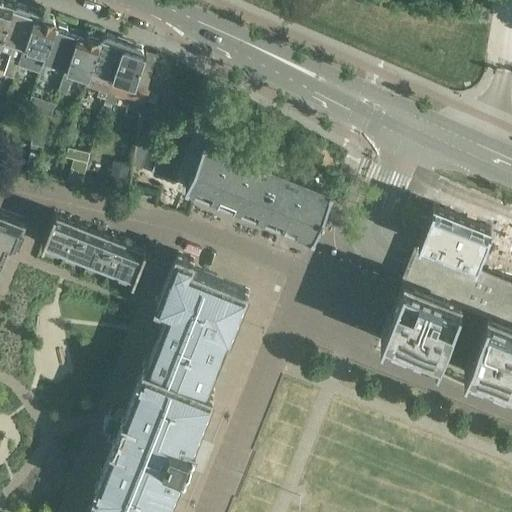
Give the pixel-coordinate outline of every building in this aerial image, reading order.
[(0,0),(0,40),(1,41),(2,36),(13,4),(3,2),(1,0),(0,0)] [(13,4),(2,36),(1,41),(0,40),(0,48),(11,52),(4,73),(14,76),(24,44),(23,44),(35,8),(18,3),(14,5),(13,4)] [(23,44),(24,44),(46,51),(57,19),(56,18),(54,15),(35,8),(23,44)] [(57,19),(46,51),(44,57),(67,65),(78,30),(70,27),(68,23),(59,20),(59,19),(57,19)] [(78,30),(67,65),(90,73),(92,67),(102,34),(93,31),(88,33),(78,30)] [(102,34),(92,67),(105,72),(93,109),(100,112),(103,104),(105,96),(112,74),(124,38),(110,33),(106,35),(103,34),(103,35),(102,34)] [(124,38),(112,74),(106,97),(114,99),(115,94),(116,93),(129,98),(144,103),(151,84),(147,83),(157,54),(146,50),(147,49),(146,49),(144,45),(124,38)] [(61,81),(58,91),(64,93),(67,83),(61,81)] [(105,96),(103,104),(111,107),(114,99),(106,97),(105,96)] [(28,108),(40,111),(50,113),(53,103),(30,98),(28,108)] [(43,142),(50,114),(40,111),(32,140),(43,142)] [(140,111),(133,164),(141,167),(160,119),(140,111)] [(192,134),(169,124),(151,170),(174,179),(192,134)] [(185,184),(186,185),(189,186),(189,184),(312,234),(311,235),(314,236),(333,188),(330,187),(330,188),(255,158),(208,139),(208,138),(205,137),(185,184)] [(26,166),(35,168),(38,153),(30,151),(26,166)] [(71,157),(66,178),(82,182),(87,161),(71,157)] [(128,175),(129,161),(120,160),(113,159),(110,179),(127,181),(128,175)] [(433,203),(417,242),(475,264),(491,226),(433,203)] [(0,257),(7,240),(14,243),(15,240),(9,238),(17,218),(23,220),(23,219),(24,218),(24,217),(0,208),(0,257)] [(54,213),(42,245),(66,254),(78,222),(54,213)] [(88,262),(100,230),(78,222),(66,254),(88,262)] [(88,262),(110,270),(122,239),(100,230),(88,262)] [(110,270),(134,279),(146,247),(122,239),(110,270)] [(114,439),(94,489),(98,491),(89,511),(164,511),(183,466),(186,467),(197,439),(195,437),(214,389),(215,390),(216,387),(213,387),(213,388),(208,386),(228,335),(232,336),(249,289),(193,266),(196,257),(178,250),(156,304),(169,310),(148,363),(145,361),(125,411),(124,411),(118,409),(116,414),(110,411),(103,428),(109,430),(107,435),(113,438),(114,439)] [(404,276),(380,335),(438,358),(462,299),(404,276)] [(511,325),(482,314),(461,369),(511,388),(511,325)]
